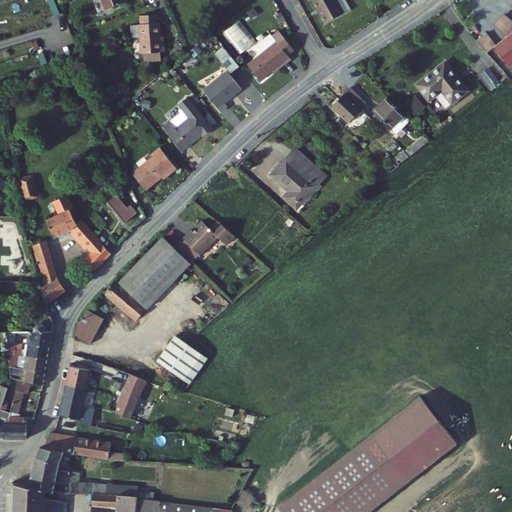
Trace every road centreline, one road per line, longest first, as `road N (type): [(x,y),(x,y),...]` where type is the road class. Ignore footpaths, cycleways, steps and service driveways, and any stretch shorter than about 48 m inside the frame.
road 1 (unclassified): [(324,72),(235,143),(77,303),(39,431),(12,454)]
road 2 (unclassified): [(431,0),(324,72)]
